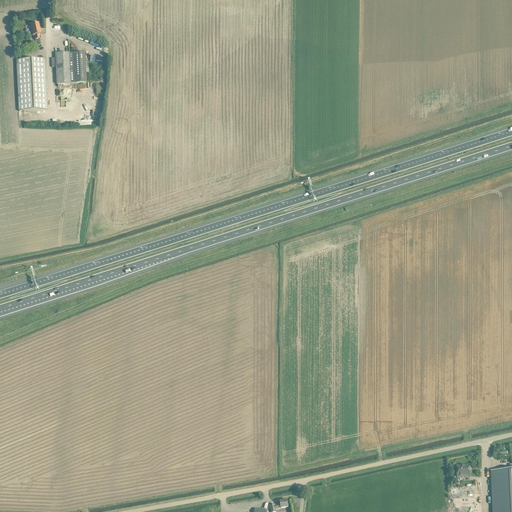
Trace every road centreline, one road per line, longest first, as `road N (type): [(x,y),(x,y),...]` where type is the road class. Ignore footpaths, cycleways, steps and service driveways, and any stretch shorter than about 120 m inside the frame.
road 1 (motorway): [(511,131),(0,294)]
road 2 (motorway): [(0,308),(511,145)]
road 3 (unclassified): [(131,511),(511,434)]
